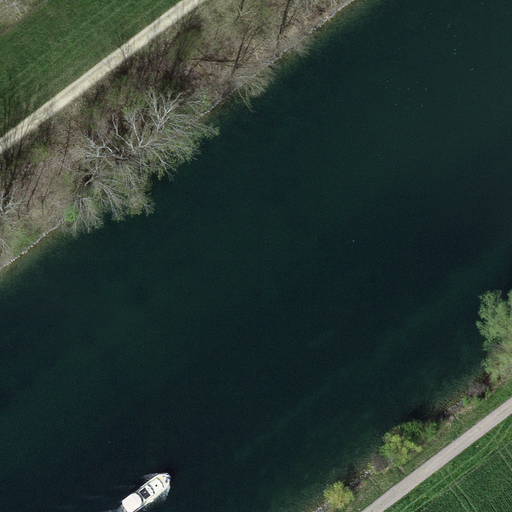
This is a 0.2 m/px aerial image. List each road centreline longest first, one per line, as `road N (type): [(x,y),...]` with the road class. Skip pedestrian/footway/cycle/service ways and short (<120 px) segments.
road 1 (track): [(205,0),(0,157)]
road 2 (track): [(376,511),(511,408)]
